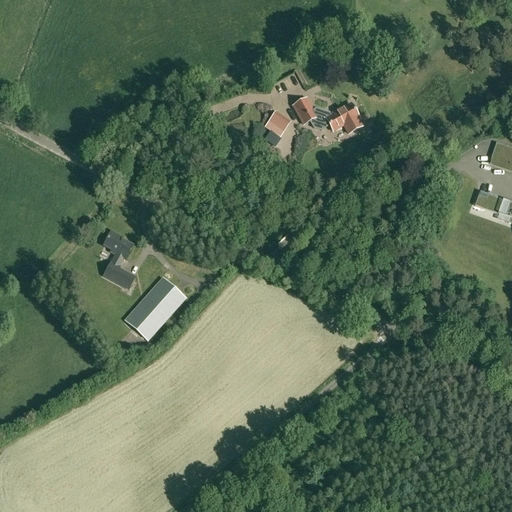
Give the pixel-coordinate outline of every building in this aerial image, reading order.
[(306,100),(293,107),(304,126),(310,122),(314,129),(323,129),(329,126),(333,133),(344,127),(349,135),(362,128),(357,119),(359,119),(351,105),(339,112),(338,112),(332,115),(332,116),(330,117),(329,114),(317,111),(314,113),(306,100)] [(275,113),(268,123),(283,134),(290,122),(279,114),(275,112),(275,113)] [(511,150),(497,146),(491,165),(493,165),(495,166),(497,166),(499,167),(501,168),(503,168),(505,169),(507,170),(509,171),(510,172),(511,173),(511,150)] [(511,203),(482,193),(480,197),(478,197),(474,207),(500,216),(510,219),(509,224),(511,225),(511,223),(511,203)] [(109,264),(102,278),(126,291),(134,278),(117,269),(123,259),(125,260),(132,247),(121,242),(118,240),(119,238),(111,234),(103,248),(111,252),(115,254),(114,256),(115,256),(110,264),(109,264)] [(163,278),(124,322),(147,343),(186,299),(163,278)]
